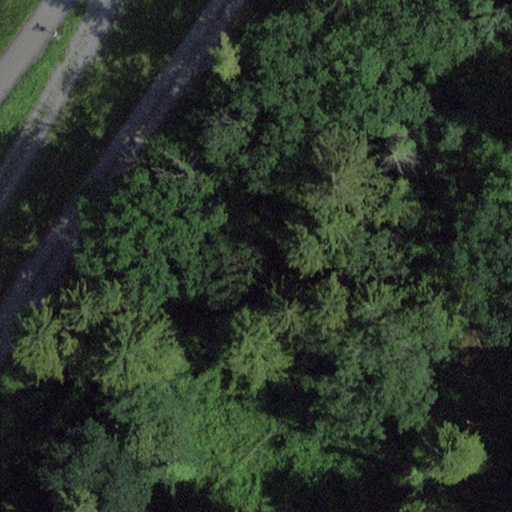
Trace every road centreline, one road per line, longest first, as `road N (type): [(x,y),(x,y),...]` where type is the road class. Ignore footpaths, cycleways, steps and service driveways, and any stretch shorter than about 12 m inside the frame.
road 1 (track): [(0,374),(256,0)]
road 2 (track): [(0,230),(115,0)]
